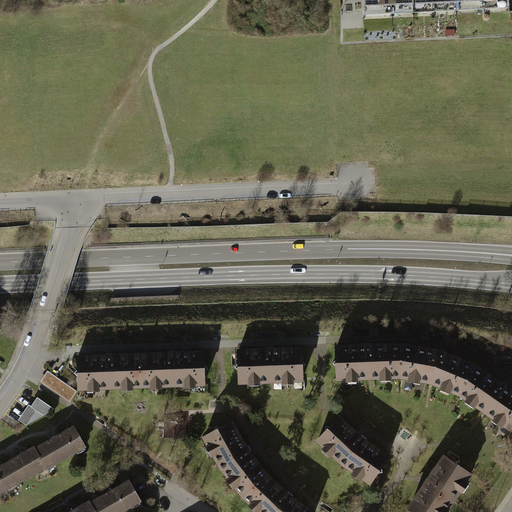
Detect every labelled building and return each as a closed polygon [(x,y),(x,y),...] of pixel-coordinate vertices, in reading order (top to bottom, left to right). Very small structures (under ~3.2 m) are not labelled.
[(403,0),(358,0),(360,20),(404,17),(403,0)] [(448,0),(403,0),(404,17),(449,15),(448,0)] [(507,0),(448,0),(449,15),(508,13),(508,7),(507,0)] [(401,376),(403,346),(337,348),(337,359),(333,363),(337,367),(338,378),(401,376)] [(461,393),(475,367),(440,352),(403,346),(401,376),(432,381),(461,393)] [(302,361),(302,350),(239,352),(240,363),(236,367),(240,371),(240,382),(303,380),(303,369),(306,365),(302,361)] [(205,365),(204,354),(141,356),(143,386),(205,384),(205,373),(209,369),(205,365)] [(143,386),(141,356),(78,358),(79,369),(75,373),(79,377),(79,388),(143,386)] [(511,392),(475,367),(461,393),(511,428),(511,392)] [(38,397),(22,421),(27,424),(55,408),(38,397)] [(362,439),(340,418),(332,426),(326,427),(326,432),(319,440),(343,463),(372,482),(378,474),(383,473),(382,467),(389,458),(362,439)] [(243,496),(266,475),(247,449),(231,422),(221,427),(216,426),(215,431),(204,437),(220,466),(243,496)] [(74,427),(36,450),(46,467),(47,469),(85,446),(74,427)] [(35,448),(0,467),(0,476),(7,489),(46,467),(36,450),(35,448)] [(456,463),(447,456),(411,508),(416,511),(444,511),(472,474),(462,467),(462,462),(456,463)] [(311,511),(288,496),(266,475),(243,496),(260,511),(311,511)] [(130,481),(92,503),(97,511),(120,511),(141,500),(130,481)] [(91,501),(70,511),(97,511),(92,503),(91,501)]
